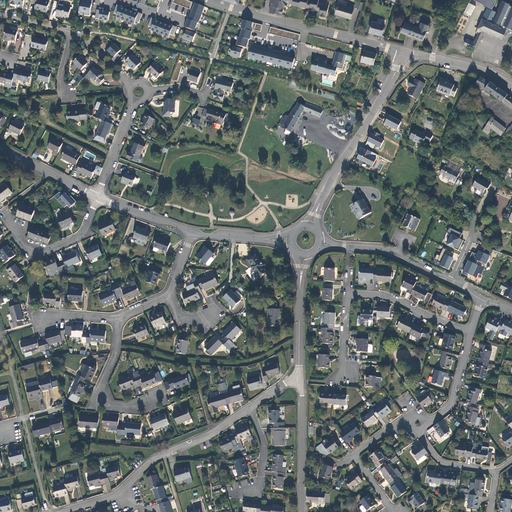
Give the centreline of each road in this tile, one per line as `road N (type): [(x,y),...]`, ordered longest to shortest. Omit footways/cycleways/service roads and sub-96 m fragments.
road 1 (tertiary): [(404,55),(209,0)]
road 2 (residential): [(404,55),(316,208)]
road 3 (residential): [(118,318),(102,401),(139,407),(161,400)]
road 4 (residential): [(417,424),(351,455),(394,511)]
road 5 (residential): [(294,380),(302,395),(300,511)]
road 6 (residential): [(469,333),(377,295),(348,293)]
road 7 (residential): [(452,280),(376,249),(332,245)]
road 8 (residential): [(165,456),(103,499),(61,511)]
